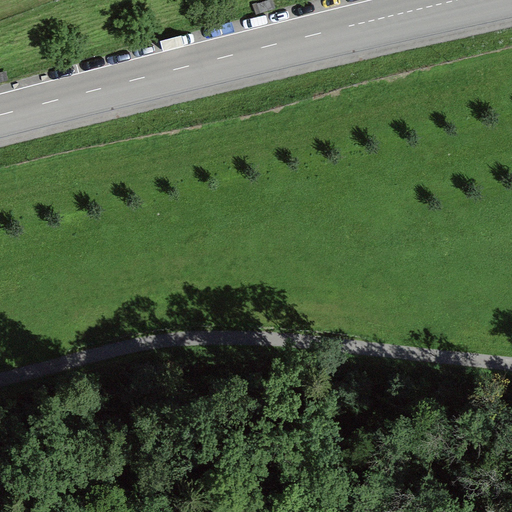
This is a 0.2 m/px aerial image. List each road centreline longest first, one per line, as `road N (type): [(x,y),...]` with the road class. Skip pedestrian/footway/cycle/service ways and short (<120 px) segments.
road 1 (track): [(0,381),(194,338),(511,363)]
road 2 (tertiary): [(0,115),(458,0)]
